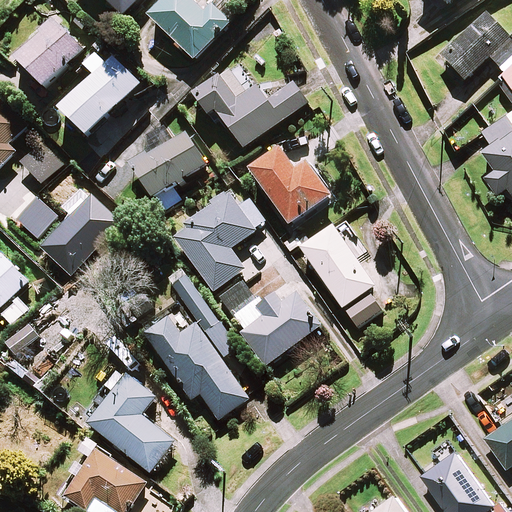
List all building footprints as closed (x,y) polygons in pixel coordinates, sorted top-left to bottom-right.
[(145,0),(105,0),(126,20),(145,0)] [(210,14),(195,0),(167,0),(150,18),(197,63),(234,25),(216,7),(210,14)] [(459,0),(440,0),(452,9),(459,0)] [(511,42),(511,40),(490,16),(443,57),(466,83),(511,42)] [(87,53),(55,22),(17,62),(49,92),(87,53)] [(108,66),(99,58),(88,69),(98,79),(64,114),(91,140),(143,86),(115,59),(108,66)] [(511,70),(504,76),(510,83),(502,89),(511,102),(511,70)] [(239,103),(222,80),(197,98),(214,121),(220,116),(247,152),(309,105),(295,85),(270,103),(259,88),(239,103)] [(0,174),(19,155),(11,148),(26,132),(0,107),(0,174)] [(511,194),(511,116),(484,135),(494,150),(485,155),(498,176),(488,183),(500,200),(511,193),(511,194)] [(210,167),(189,136),(159,157),(157,154),(134,169),(164,213),(183,201),(175,190),(210,167)] [(65,168),(46,146),(24,165),(43,188),(65,168)] [(299,175),(284,153),(254,174),(293,229),(335,200),(311,167),(299,175)] [(243,213),(230,195),(214,207),(218,212),(178,241),(217,294),(247,272),(233,253),(269,226),(254,205),(243,213)] [(346,312),(371,293),(377,289),(337,230),(305,252),(346,312)] [(0,312),(29,285),(4,258),(0,261),(0,312)] [(201,327),(225,363),(242,351),(192,280),(177,290),(179,293),(162,305),(172,319),(188,308),(201,327)] [(285,307),(277,295),(261,306),(246,284),(223,300),(270,368),(323,331),(299,297),(285,307)] [(371,293),(346,312),(358,330),(384,312),(371,293)] [(225,363),(201,327),(186,338),(174,320),(148,338),(195,405),(203,399),(221,425),(253,403),(225,363)] [(42,339),(31,327),(9,348),(19,360),(42,339)] [(161,402),(133,380),(129,384),(121,378),(111,391),(119,397),(94,428),(153,475),(177,445),(146,420),(161,402)] [(511,470),(511,422),(489,440),(511,471),(511,470)] [(498,506),(453,443),(437,454),(445,464),(426,477),(451,511),(507,511),(502,504),(498,506)] [(94,457),(91,455),(62,498),(82,511),(133,511),(151,486),(112,461),(114,458),(100,449),(94,457)] [(410,511),(400,496),(377,511),(410,511)]
